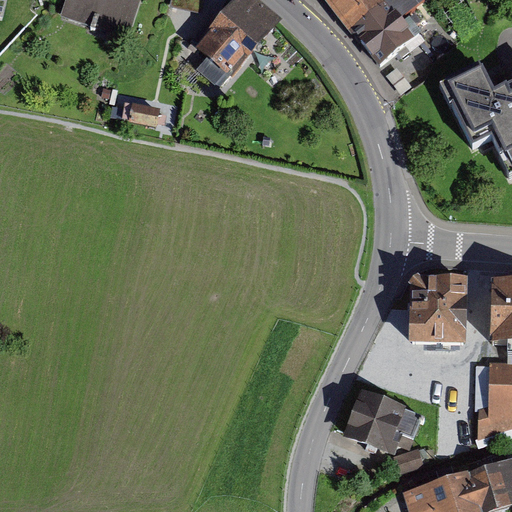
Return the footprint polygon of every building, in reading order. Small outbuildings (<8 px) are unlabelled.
[(13,0),(0,0),(0,21),(8,24),(13,0)] [(147,0),(67,0),(60,21),(91,31),(93,27),(133,41),(147,0)] [(210,0),(178,0),(176,10),(206,16),(210,0)] [(283,26),(251,0),(245,0),(219,32),(212,26),(193,49),(208,62),(198,74),(224,95),(283,26)] [(326,0),(388,71),(413,49),(416,52),(428,42),(416,28),(411,33),(403,24),(422,7),(415,0),(326,0)] [(484,72),(448,90),(479,152),(497,142),(511,171),(511,93),(499,100),(484,72)] [(165,114),(131,108),(128,125),(162,130),(165,114)] [(424,279),(416,288),(415,344),(429,345),(429,351),(465,351),(465,345),(470,345),(471,280),(424,279)] [(511,284),(498,283),(496,344),(511,344),(511,284)] [(511,365),(496,365),(494,410),(483,411),(483,442),(511,432),(511,365)] [(412,409),(367,392),(350,438),(400,457),(404,446),(414,450),(418,439),(402,433),(404,429),(421,436),(425,424),(428,425),(430,420),(411,412),(412,409)] [(473,415),(449,415),(449,447),(473,447),(473,415)] [(425,451),(396,461),(402,477),(430,467),(425,451)] [(483,511),(497,511),(511,507),(511,457),(505,460),(507,465),(471,477),(483,511)] [(483,511),(471,477),(461,480),(458,472),(443,477),(446,485),(412,496),(417,511),(483,511)]
